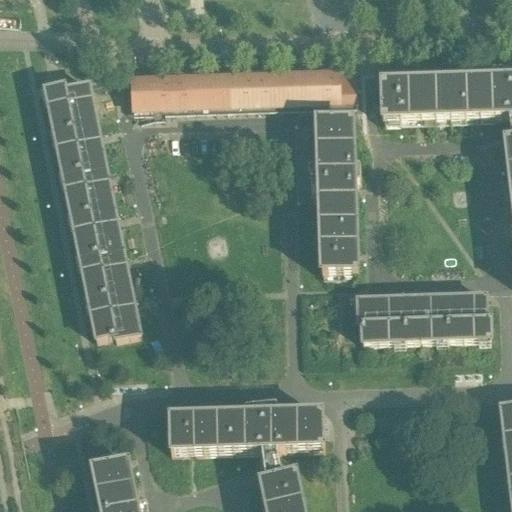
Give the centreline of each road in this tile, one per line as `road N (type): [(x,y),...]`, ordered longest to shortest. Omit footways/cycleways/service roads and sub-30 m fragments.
road 1 (residential): [(298,399),(293,135),(280,125),(158,127),(138,136),(131,151),(184,403)]
road 2 (residential): [(82,0),(88,29),(116,48),(511,38)]
road 3 (residential): [(506,289),(377,292),(374,148)]
road 4 (residential): [(506,289),(492,173),(478,158),(463,150),(374,148)]
road 5 (residential): [(341,398),(511,392)]
